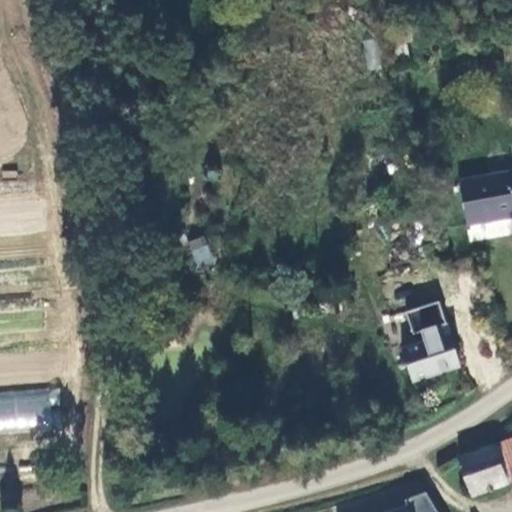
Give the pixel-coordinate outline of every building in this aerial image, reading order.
[(400,21),(385,24),(394,71),(482,56),(475,11),(401,23),(400,21)] [(365,41),(367,70),(379,69),(377,40),(365,41)] [(511,169),(454,181),(462,226),(511,215),(511,169)] [(207,236),(188,240),(195,268),(213,263),(207,236)] [(422,377),(471,365),(464,334),(415,346),(422,377)] [(0,430),(52,426),(49,384),(0,388),(0,430)] [(511,481),(511,442),(495,449),(508,483),(511,481)] [(508,483),(495,449),(495,446),(458,459),(472,497),(508,483)]
